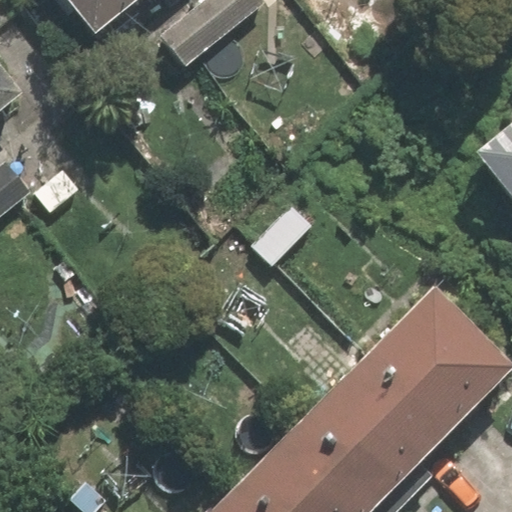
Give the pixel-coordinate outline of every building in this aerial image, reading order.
[(140,0),(39,0),(80,50),(140,0)] [(263,9),(255,0),(199,0),(146,43),(176,80),(263,9)] [(0,114),(12,105),(0,89),(0,114)] [(0,222),(28,200),(2,167),(0,168),(0,222)] [(262,269),(314,234),(297,209),(245,244),(262,269)] [(372,511),(505,377),(420,295),(209,511),(372,511)] [(103,505),(82,485),(62,506),(68,511),(145,511),(120,487),(103,505)]
